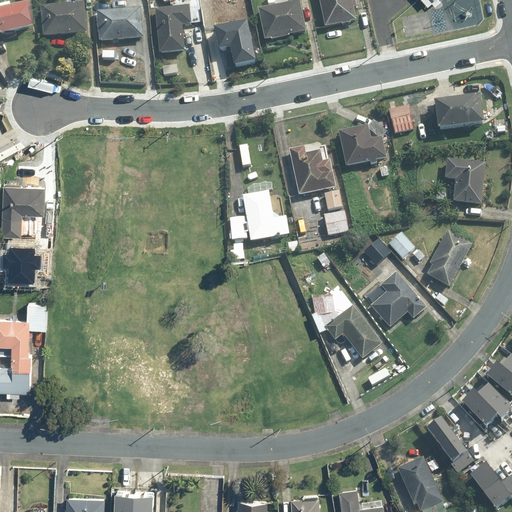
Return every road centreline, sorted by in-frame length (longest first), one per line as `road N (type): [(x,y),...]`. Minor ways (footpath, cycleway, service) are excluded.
road 1 (residential): [(511,44),(228,104),(35,102)]
road 2 (residential): [(431,380),(357,427),(297,445),(0,441)]
road 3 (residential): [(511,279),(479,330),(431,380)]
